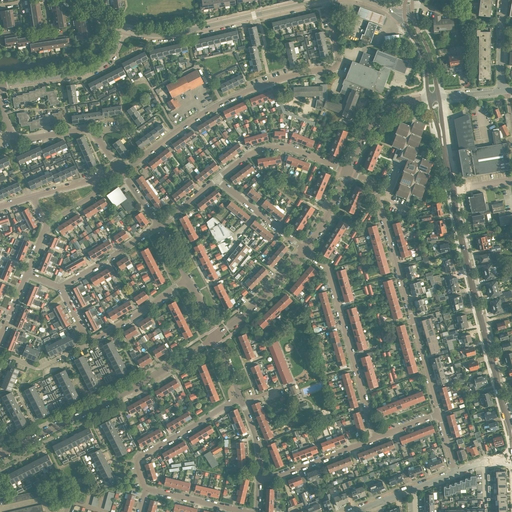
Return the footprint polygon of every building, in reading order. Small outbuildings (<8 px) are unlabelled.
[(28,0),(27,0),(27,5),(25,5),(26,8),(28,8),(30,24),(28,25),(29,28),(31,27),(31,32),(43,30),(43,25),(42,22),(41,22),(40,18),(41,18),(39,3),(38,3),(37,0),(28,0)] [(201,0),(202,4),(200,4),(201,10),(208,9),(208,11),(209,10),(207,0),(201,0)] [(481,0),(480,16),(490,17),(491,16),(490,16),(490,12),(491,10),(491,9),(492,6),(491,6),(491,0),(481,0)] [(65,7),(63,7),(62,2),(50,4),(52,12),(53,12),(54,20),(53,21),(54,28),(66,27),(65,22),(67,22),(67,19),(65,19),(64,10),(65,10),(65,7)] [(387,15),(361,5),(359,9),(358,14),(383,24),(385,19),(387,15)] [(12,10),(0,11),(1,19),(2,19),(4,28),(14,27),(13,17),(17,17),(16,14),(13,14),(12,10)] [(440,15),(434,14),(436,33),(441,33),(440,30),(454,29),(454,27),(453,19),(441,19),(440,15)] [(90,31),(89,31),(87,19),(75,21),(76,25),(76,29),(77,28),(78,32),(77,33),(78,40),(90,39),(89,34),(91,34),(90,31)] [(367,45),(368,42),(371,43),(377,27),(376,26),(377,25),(369,22),(364,35),(362,35),(361,39),(362,40),(361,43),(367,45)] [(250,35),(258,33),(256,26),(248,28),(250,35)] [(480,41),(491,41),(491,39),(490,39),(490,34),(491,34),(491,32),(481,32),(481,29),(480,28),(477,28),(477,36),(480,36),(480,41)] [(317,40),(325,38),(323,32),(315,33),(317,40)] [(16,34),(4,36),(6,47),(17,45),(17,47),(30,45),(31,52),(71,46),(70,35),(66,36),(66,37),(65,37),(65,36),(29,42),(28,35),(16,36),(16,34)] [(259,39),(251,41),(253,46),(253,47),(257,46),(261,45),(259,39)] [(491,42),(491,41),(480,41),(480,50),(491,50),(491,49),(490,49),(490,42),(491,42)] [(287,50),(294,48),(293,42),(285,44),(287,50)] [(454,56),(449,56),(450,61),(449,61),(450,65),(451,65),(451,69),(457,68),(458,71),(452,72),(454,80),(457,80),(457,81),(462,80),(462,79),(465,78),(464,70),(463,67),(464,67),(462,58),(468,57),(466,46),(457,47),(458,53),(459,53),(460,56),(458,56),(454,57),(454,56)] [(382,94),(391,71),(389,70),(390,68),(391,69),(394,70),(398,58),(395,57),(396,54),(385,49),(384,53),(377,50),(375,57),(364,52),(362,58),(359,64),(358,63),(353,61),(349,69),(351,70),(347,79),(346,79),(343,85),(340,93),(346,95),(342,104),(327,99),(327,84),(320,85),(320,86),(294,87),(294,97),(321,96),(321,100),(317,100),(315,108),(322,111),(324,107),(342,114),(342,115),(350,118),(360,93),(370,97),(373,90),(382,94)] [(329,56),(327,50),(320,52),(321,58),(329,56)] [(491,50),(480,50),(480,59),(491,59),(491,58),(490,58),(490,51),(491,51),(491,50)] [(139,55),(142,62),(148,59),(145,52),(139,55)] [(142,62),(139,55),(133,58),(137,65),(142,62)] [(137,65),(133,58),(128,61),(132,68),(137,65)] [(491,59),(480,59),(480,68),(491,68),(491,67),(490,67),(490,60),(491,60),(491,59)] [(132,68),(128,61),(122,64),(126,71),(132,68)] [(262,70),(261,64),(253,66),(254,72),(262,70)] [(122,67),(116,70),(119,77),(125,74),(122,67)] [(198,68),(189,74),(194,82),(203,76),(198,68)] [(491,68),(480,68),(480,75),(479,75),(479,79),(479,80),(483,80),(483,79),(491,79),(491,77),(490,77),(490,71),(490,70),(491,70),(491,68)] [(119,77),(116,70),(110,73),(114,80),(119,77)] [(110,73),(105,76),(109,83),(114,80),(110,73)] [(237,77),(240,84),(246,81),(242,74),(237,77)] [(109,83),(105,76),(99,78),(103,85),(109,83)] [(203,76),(194,82),(199,89),(208,84),(203,76)] [(240,84),(237,77),(231,80),(234,87),(240,84)] [(99,78),(94,81),(97,88),(103,85),(99,78)] [(231,80),(225,83),(229,90),(234,87),(231,80)] [(97,88),(94,81),(88,84),(92,91),(97,88)] [(229,90),(225,83),(220,85),(223,92),(229,90)] [(208,84),(199,89),(201,93),(206,102),(215,96),(208,84)] [(42,88),(38,89),(40,97),(43,97),(43,96),(47,95),(47,98),(56,97),(56,94),(54,94),(54,91),(46,92),(45,86),(41,87),(42,88)] [(269,99),(270,102),(275,100),(271,91),(266,93),(269,99)] [(201,93),(193,97),(199,107),(206,102),(201,93)] [(269,99),(266,93),(261,95),(263,101),(269,99)] [(261,95),(255,97),(258,104),(263,101),(261,95)] [(20,104),(19,96),(16,96),(16,97),(12,98),(13,106),(18,106),(17,104),(20,104)] [(56,97),(47,98),(48,102),(49,102),(50,105),(59,104),(58,100),(57,100),(56,97)] [(193,97),(186,102),(191,112),(199,107),(193,97)] [(186,102),(178,107),(184,116),(191,112),(186,102)] [(283,113),(292,117),(316,126),(317,123),(314,122),(285,111),(282,102),(279,103),(281,108),(283,113)] [(242,111),(239,104),(234,107),(237,113),(238,116),(241,115),(240,114),(243,112),(242,111)] [(131,116),(137,111),(134,106),(127,111),(131,116)] [(178,107),(170,112),(176,121),(184,116),(178,107)] [(237,113),(234,107),(228,109),(231,116),(232,118),(235,116),(234,115),(237,113)] [(492,111),(495,119),(501,117),(498,109),(492,111)] [(141,116),(137,111),(131,116),(135,121),(141,116)] [(19,120),(27,119),(27,116),(25,116),(25,112),(16,113),(17,117),(18,117),(19,120)] [(218,115),(213,118),(216,124),(221,120),(218,115)] [(141,116),(135,121),(138,126),(145,121),(141,116)] [(467,150),(475,148),(473,141),(474,141),(470,118),(469,116),(466,117),(456,120),(461,149),(466,148),(467,150)] [(216,124),(213,118),(208,121),(211,127),(216,124)] [(28,123),(27,119),(19,120),(19,124),(20,124),(21,127),(29,125),(30,131),(34,130),(34,129),(37,128),(36,120),(32,121),(32,122),(28,123)] [(397,134),(392,146),(395,147),(397,148),(393,160),(406,165),(403,171),(404,171),(400,183),(401,184),(396,195),(407,199),(407,200),(407,201),(408,201),(409,201),(410,200),(410,199),(409,199),(411,194),(421,198),(426,186),(425,186),(430,174),(429,173),(433,162),(416,155),(418,149),(417,149),(425,125),(415,121),(415,120),(415,119),(414,119),(413,119),(412,119),(412,120),(412,121),(411,126),(400,122),(395,134),(397,134)] [(211,127),(208,121),(203,124),(206,130),(211,127)] [(156,128),(161,134),(166,131),(161,124),(156,128)] [(202,124),(197,128),(201,133),(206,130),(202,124)] [(499,127),(504,137),(510,134),(505,124),(499,127)] [(156,128),(151,131),(156,138),(161,134),(156,128)] [(339,129),(337,136),(345,139),(347,132),(339,129)] [(156,138),(151,131),(146,135),(151,141),(156,138)] [(192,131),(187,134),(191,140),(194,138),(195,139),(197,138),(192,131)] [(461,149),(458,150),(463,177),(472,176),(472,173),(475,173),(475,175),(511,169),(506,143),(501,144),(501,143),(499,131),(492,132),(494,144),(492,144),(493,145),(475,148),(467,150),(466,148),(461,149)] [(187,134),(183,138),(187,143),(191,140),(187,134)] [(151,141),(146,135),(141,139),(146,145),(151,141)] [(298,135),(296,141),(301,143),(304,137),(298,135)] [(78,145),(86,142),(83,136),(76,139),(78,145)] [(345,139),(337,136),(334,141),(343,144),(345,139)] [(304,137),(301,143),(307,146),(309,139),(304,137)] [(187,143),(183,138),(178,141),(182,147),(187,143)] [(146,145),(141,139),(136,142),(141,149),(146,145)] [(57,143),(61,150),(67,147),(63,140),(57,143)] [(117,149),(123,145),(119,140),(113,144),(117,149)] [(182,147),(178,141),(173,145),(177,151),(182,147)] [(334,141),(332,147),(340,150),(343,144),(334,141)] [(88,147),(86,142),(78,145),(81,151),(88,147)] [(61,150),(57,143),(52,145),(55,153),(61,150)] [(238,143),(234,147),(238,152),(243,149),(238,143)] [(374,143),(371,150),(379,153),(382,146),(374,143)] [(52,145),(46,148),(49,155),(55,153),(52,145)] [(123,145),(117,149),(120,154),(127,150),(123,145)] [(41,150),(39,147),(33,149),(37,157),(42,154),(41,150)] [(81,151),(83,156),(91,153),(88,147),(81,151)] [(234,147),(229,151),(233,156),(238,152),(234,147)] [(340,150),(332,147),(330,153),(338,157),(340,150)] [(46,148),(41,150),(42,154),(44,158),(49,155),(46,148)] [(168,148),(163,152),(167,157),(172,154),(171,152),(168,148)] [(37,157),(33,149),(28,152),(31,159),(37,157)] [(130,155),(127,150),(120,154),(124,160),(130,155)] [(371,150),(369,155),(377,159),(379,153),(371,150)] [(229,151),(224,154),(228,160),(233,156),(229,151)] [(31,159),(28,152),(22,154),(25,162),(31,159)] [(163,152),(158,156),(163,161),(167,157),(163,152)] [(83,156),(81,157),(82,159),(84,158),(86,162),(93,159),(91,153),(83,156)] [(25,162),(22,154),(16,157),(19,164),(25,162)] [(228,160),(224,154),(219,158),(223,164),(228,160)] [(377,159),(369,155),(366,161),(375,164),(377,159)] [(158,156),(154,160),(158,165),(163,161),(158,156)] [(6,157),(0,160),(4,167),(10,164),(6,157)] [(299,160),(294,158),(291,165),(297,167),(299,160)] [(93,159),(86,162),(88,168),(96,165),(93,159)] [(158,165),(154,160),(149,164),(153,169),(158,165)] [(299,160),(297,167),(302,169),(305,162),(299,160)] [(375,164),(366,161),(364,167),(372,171),(375,164)] [(214,162),(210,166),(214,171),(219,167),(214,162)] [(250,164),(245,167),(249,173),(254,169),(250,164)] [(75,165),(69,168),(72,175),(78,173),(75,165)] [(210,166),(205,170),(209,175),(214,171),(210,166)] [(245,167),(240,171),(244,177),(249,173),(245,167)] [(69,168),(63,171),(66,178),(72,175),(69,168)] [(201,169),(203,171),(200,173),(205,179),(209,175),(205,170),(203,168),(201,169)] [(66,178),(63,171),(57,173),(61,180),(66,178)] [(240,171),(236,175),(240,180),(244,177),(240,171)] [(322,171),(319,178),(327,181),(330,175),(322,171)] [(52,176),(50,172),(44,175),(48,182),(53,179),(52,176)] [(57,173),(52,176),(53,179),(55,183),(61,180),(57,173)] [(197,174),(194,176),(195,177),(200,182),(205,179),(200,173),(198,175),(197,174)] [(44,175),(39,177),(42,184),(48,182),(44,175)] [(144,175),(142,176),(136,180),(140,185),(146,181),(144,179),(145,177),(144,175)] [(240,180),(236,175),(231,178),(235,184),(240,180)] [(39,177),(33,180),(37,187),(42,184),(39,177)] [(195,186),(191,181),(189,178),(184,182),(186,184),(191,190),(195,186)] [(327,181),(319,178),(317,183),(325,187),(327,181)] [(37,187),(33,180),(27,182),(31,190),(37,187)] [(148,184),(146,181),(140,185),(143,190),(149,186),(148,184)] [(18,182),(12,185),(15,192),(21,190),(18,182)] [(317,183),(314,189),(322,192),(325,187),(317,183)] [(184,186),(182,188),(186,193),(191,190),(186,184),(184,186)] [(15,192),(12,185),(6,187),(9,195),(15,192)] [(153,190),(149,186),(143,190),(147,195),(153,190)] [(353,192),(361,196),(364,190),(356,186),(353,192)] [(9,195),(6,187),(1,190),(4,197),(9,195)] [(136,205),(128,194),(125,197),(119,188),(111,194),(110,193),(108,196),(109,199),(110,198),(116,206),(123,201),(129,210),(136,205)] [(182,188),(177,192),(181,197),(186,193),(182,188)] [(252,198),(256,193),(252,189),(247,194),(252,198)] [(322,192),(314,189),(311,196),(320,199),(322,192)] [(156,195),(153,190),(147,195),(150,199),(156,195)] [(216,190),(212,194),(216,199),(221,195),(216,190)] [(181,197),(177,192),(172,196),(176,201),(181,197)] [(353,192),(351,198),(359,202),(361,196),(353,192)] [(261,196),(256,193),(252,198),(257,202),(261,196)] [(488,203),(485,203),(483,193),(473,195),(474,196),(469,197),(469,200),(469,201),(470,202),(470,203),(470,205),(471,206),(471,207),(470,208),(471,209),(472,213),(489,210),(488,203)] [(216,199),(212,194),(207,197),(211,203),(213,205),(215,203),(213,201),(216,199)] [(156,195),(150,199),(154,204),(160,200),(156,195)] [(211,203),(207,197),(202,201),(207,206),(211,203)] [(104,198),(99,202),(103,208),(108,205),(104,198)] [(267,198),(266,200),(261,205),(266,209),(271,204),(272,202),(267,198)] [(359,202),(351,198),(348,204),(356,207),(359,202)] [(162,199),(160,200),(154,204),(158,209),(165,204),(162,199)] [(207,206),(202,201),(197,205),(202,210),(207,206)] [(103,208),(99,202),(94,205),(98,211),(103,208)] [(232,211),(236,205),(231,202),(227,207),(232,211)] [(503,202),(492,205),(493,213),(498,213),(501,225),(511,223),(511,224),(511,223),(511,214),(506,215),(503,202)] [(273,206),(271,204),(266,209),(271,213),(277,206),(275,204),(273,206)] [(307,204),(303,210),(311,215),(315,209),(307,204)] [(356,207),(348,204),(345,210),(353,214),(356,207)] [(98,211),(94,205),(89,208),(93,215),(98,211)] [(241,209),(236,205),(232,211),(236,215),(241,209)] [(277,205),(277,206),(271,213),(276,217),(280,211),(282,209),(277,205)] [(20,212),(22,214),(16,217),(17,220),(29,213),(27,208),(20,212)] [(93,215),(89,208),(83,211),(88,218),(89,217),(93,215)] [(245,213),(241,209),(236,215),(241,218),(245,213)] [(442,209),(433,210),(431,211),(432,217),(443,215),(442,212),(443,212),(443,210),(442,209)] [(311,215),(303,210),(300,215),(308,220),(311,215)] [(362,224),(369,212),(367,210),(360,223),(362,224)] [(282,214),(280,211),(276,217),(280,221),(285,215),(286,214),(284,212),(282,214)] [(29,213),(17,220),(18,222),(24,219),(25,221),(32,217),(29,213)] [(136,219),(137,219),(139,222),(145,218),(141,213),(135,217),(136,219)] [(245,213),(241,218),(246,222),(250,217),(245,213)] [(78,215),(73,218),(78,224),(83,221),(78,215)] [(121,220),(118,215),(112,219),(113,220),(115,222),(115,223),(121,220)] [(300,215),(297,220),(304,225),(308,220),(300,215)] [(474,224),(477,223),(484,222),(483,215),(472,217),(474,224)] [(183,226),(190,222),(187,216),(180,219),(183,226)] [(25,221),(26,223),(20,226),(21,228),(34,222),(32,217),(25,221)] [(213,217),(207,222),(207,223),(210,229),(217,243),(222,253),(226,251),(222,243),(221,241),(233,234),(213,217)] [(78,224),(73,218),(68,221),(72,228),(78,224)] [(139,222),(141,224),(139,225),(141,228),(148,223),(145,218),(139,222)] [(304,225),(297,220),(293,227),(300,231),(304,225)] [(337,226),(344,231),(348,225),(340,220),(337,226)] [(72,228),(68,221),(63,224),(67,231),(70,229),(72,231),(73,229),(72,228)] [(255,230),(259,225),(255,221),(250,226),(255,230)] [(34,222),(21,228),(23,231),(29,227),(30,230),(36,226),(34,222)] [(192,227),(190,222),(183,226),(185,230),(192,227)] [(67,231),(63,224),(58,228),(62,234),(63,236),(66,234),(65,233),(67,231)] [(259,225),(255,230),(260,234),(264,228),(259,225)] [(370,235),(378,232),(376,225),(368,228),(370,235)] [(129,226),(127,228),(130,232),(131,233),(131,234),(132,234),(133,234),(137,230),(134,226),(131,228),(129,226)] [(344,231),(337,226),(333,231),(341,236),(344,231)] [(445,226),(437,228),(438,236),(443,236),(443,233),(446,232),(446,230),(446,229),(446,227),(445,226)] [(353,238),(359,229),(357,227),(351,237),(353,238)] [(269,232),(264,228),(260,234),(265,237),(269,232)] [(122,231),(119,233),(123,240),(128,236),(123,229),(121,230),(122,231)] [(333,231),(330,237),(338,241),(341,236),(333,231)] [(195,232),(188,235),(191,241),(198,238),(195,232)] [(274,236),(269,232),(265,237),(269,241),(274,236)] [(381,241),(378,232),(370,235),(372,243),(381,241)] [(119,233),(114,237),(118,243),(123,240),(119,233)] [(477,241),(476,241),(477,243),(478,244),(492,241),(491,239),(490,236),(487,236),(487,234),(482,235),(483,237),(477,238),(477,241)] [(52,236),(50,241),(63,246),(64,244),(58,241),(59,239),(52,236)] [(330,237),(327,242),(334,246),(338,241),(330,237)] [(104,243),(108,250),(113,247),(109,240),(104,243)] [(231,254),(226,260),(232,271),(232,270),(235,266),(236,267),(248,251),(250,248),(250,249),(251,248),(242,241),(236,248),(237,249),(236,250),(233,254),(232,255),(231,254)] [(383,249),(381,241),(372,243),(374,251),(383,249)] [(478,245),(477,246),(477,248),(479,248),(479,250),(488,249),(488,252),(491,251),(495,250),(495,251),(501,249),(500,246),(493,247),(492,244),(492,241),(478,244),(478,245)] [(28,247),(14,242),(13,244),(20,247),(19,249),(26,252),(28,247)] [(327,242),(324,247),(331,251),(334,246),(327,242)] [(104,243),(99,246),(103,253),(108,250),(104,243)] [(281,246),(279,249),(284,253),(288,249),(283,244),(281,243),(279,245),(281,246)] [(97,244),(92,247),(94,250),(98,256),(103,253),(99,246),(97,244)] [(204,246),(202,246),(201,244),(194,247),(197,254),(204,251),(204,250),(205,249),(204,246)] [(331,251),(324,247),(320,253),(327,258),(331,251)] [(144,257),(151,254),(148,249),(141,252),(144,257)] [(276,250),(274,252),(275,253),(280,258),(284,253),(279,249),(277,251),(276,250)] [(383,249),(374,251),(377,259),(385,257),(383,249)] [(98,256),(94,250),(88,253),(92,259),(98,256)] [(489,254),(480,256),(481,259),(480,259),(480,261),(481,262),(491,260),(493,259),(493,262),(496,261),(497,261),(496,254),(495,254),(494,251),(495,251),(495,250),(491,251),(491,253),(489,254)] [(24,256),(11,251),(10,253),(16,256),(15,258),(22,261),(24,256)] [(58,259),(52,256),(53,254),(46,251),(44,256),(57,261),(58,259)] [(204,251),(197,254),(200,260),(207,256),(204,251)] [(77,252),(74,253),(82,265),(86,263),(82,257),(80,258),(77,252)] [(82,265),(74,253),(72,254),(76,260),(74,261),(77,268),(82,265)] [(275,253),(271,258),(276,262),(280,258),(275,253)] [(154,260),(151,254),(144,257),(147,263),(154,260)] [(249,255),(240,266),(241,267),(251,257),(249,255)] [(339,255),(333,264),(336,266),(342,256),(339,255)] [(74,261),(72,263),(68,257),(66,258),(73,270),(77,268),(74,261)] [(127,257),(122,260),(126,266),(131,263),(127,257)] [(387,265),(385,257),(377,259),(379,267),(387,265)] [(73,270),(66,258),(64,259),(67,265),(65,267),(69,273),(73,270)] [(276,262),(271,258),(267,263),(273,267),(276,262)] [(444,263),(443,264),(444,267),(445,267),(454,265),(452,258),(444,260),(444,263)] [(7,260),(6,262),(0,259),(0,262),(12,267),(14,262),(7,260)] [(49,263),(42,260),(40,265),(53,270),(54,268),(48,265),(49,263)] [(126,266),(122,260),(117,263),(121,270),(126,266)] [(154,260),(147,263),(150,269),(156,265),(154,260)] [(212,265),(209,261),(203,264),(205,269),(212,265)] [(12,267),(0,262),(0,264),(5,267),(4,269),(10,272),(12,267)] [(492,264),(483,266),(483,270),(483,272),(484,272),(484,273),(493,271),(492,267),(495,267),(495,264),(492,264)] [(159,271),(156,265),(150,269),(153,274),(159,271)] [(212,265),(205,269),(208,274),(215,271),(212,265)] [(389,272),(387,265),(379,267),(381,275),(389,272)] [(416,268),(415,265),(412,266),(405,268),(407,274),(414,272),(417,271),(416,268)] [(454,265),(445,267),(447,273),(455,271),(454,265)] [(311,266),(306,271),(312,277),(317,271),(311,266)] [(112,267),(107,270),(111,276),(116,273),(112,267)] [(259,271),(264,276),(268,272),(263,267),(259,271)] [(107,270),(101,273),(105,279),(111,276),(107,270)] [(339,279),(347,277),(345,270),(337,272),(339,279)] [(162,276),(159,271),(153,274),(155,280),(162,276)] [(218,277),(215,271),(208,274),(211,281),(218,277)] [(259,271),(255,276),(260,281),(264,276),(259,271)] [(306,271),(300,278),(307,283),(312,277),(306,271)] [(484,273),(484,274),(483,274),(484,276),(485,276),(486,279),(495,277),(498,276),(497,274),(494,274),(493,271),(484,273)] [(416,277),(414,272),(407,274),(408,280),(416,277)] [(8,276),(0,273),(0,275),(1,276),(0,277),(0,278),(6,281),(8,276)] [(101,273),(96,276),(100,282),(105,279),(101,273)] [(100,282),(96,276),(91,279),(95,285),(100,282)] [(162,276),(155,280),(159,286),(165,282),(162,276)] [(255,276),(251,280),(255,285),(260,281),(255,276)] [(347,277),(339,279),(341,287),(349,285),(347,277)] [(457,277),(448,279),(445,280),(447,287),(458,284),(457,277)] [(307,283),(300,278),(295,284),(302,290),(307,283)] [(255,285),(251,280),(246,284),(251,289),(255,285)] [(385,289),(394,287),(392,280),(383,282),(385,289)] [(420,281),(417,282),(410,284),(411,290),(422,287),(420,282),(420,281)] [(499,281),(496,282),(487,284),(487,287),(487,288),(487,290),(488,290),(488,291),(497,288),(496,285),(499,284),(499,281)] [(218,294),(224,290),(221,283),(214,287),(218,294)] [(82,284),(70,290),(73,295),(79,291),(85,288),(84,286),(83,286),(82,284)] [(302,290),(295,284),(290,290),(297,295),(302,290)] [(460,290),(458,284),(447,287),(447,289),(450,288),(451,292),(460,290)] [(30,290),(43,295),(44,293),(37,290),(39,287),(32,285),(30,290)] [(352,293),(349,285),(341,287),(343,295),(352,293)] [(394,287),(385,289),(387,295),(395,293),(394,287)] [(422,288),(422,287),(411,290),(413,296),(423,293),(422,288)] [(85,288),(73,295),(75,299),(81,296),(80,294),(87,291),(85,288)] [(488,291),(488,292),(488,293),(489,294),(490,297),(499,295),(502,294),(501,291),(498,292),(497,288),(488,291)] [(224,290),(218,294),(220,298),(227,295),(224,290)] [(139,295),(143,301),(148,297),(144,291),(139,295)] [(352,293),(343,295),(345,302),(354,300),(352,293)] [(397,298),(395,293),(387,295),(388,301),(397,298)] [(28,294),(26,299),(39,304),(40,302),(34,299),(35,297),(28,294)] [(281,299),(287,306),(292,301),(286,294),(281,299)] [(83,298),(81,296),(75,299),(77,304),(90,297),(89,295),(83,298)] [(143,301),(139,295),(134,298),(139,304),(143,301)] [(229,299),(227,295),(220,298),(222,303),(229,299)] [(461,296),(453,298),(450,298),(451,305),(463,302),(461,296)] [(90,297),(77,304),(80,308),(86,305),(85,302),(91,299),(90,297)] [(397,298),(388,301),(390,307),(398,304),(397,298)] [(414,301),(416,307),(425,305),(426,304),(424,298),(414,301)] [(26,299),(24,303),(31,306),(32,304),(36,305),(35,307),(34,309),(38,311),(39,309),(41,305),(39,304),(26,299)] [(232,306),(229,299),(222,303),(226,309),(232,306)] [(281,299),(275,305),(281,311),(287,306),(281,299)] [(491,302),(492,305),(491,305),(491,307),(492,307),(493,308),(501,306),(500,302),(505,301),(505,299),(500,300),(491,302)] [(134,308),(129,301),(124,304),(128,311),(134,308)] [(172,311),(178,307),(175,302),(169,305),(172,311)] [(463,302),(451,305),(453,311),(464,309),(463,302)] [(124,304),(119,307),(123,314),(128,311),(124,304)] [(400,310),(398,304),(390,307),(392,312),(400,310)] [(53,308),(55,311),(48,314),(49,316),(62,310),(60,305),(53,308)] [(275,305),(269,311),(275,317),(281,311),(275,305)] [(428,313),(425,305),(416,307),(418,313),(421,312),(421,315),(428,313)] [(493,308),(492,309),(492,311),(493,311),(494,314),(502,312),(502,309),(501,306),(493,308)] [(23,307),(21,312),(34,317),(35,315),(28,312),(29,310),(23,307)] [(119,307),(114,310),(118,317),(123,314),(119,307)] [(178,307),(172,311),(174,316),(181,313),(178,307)] [(349,317),(358,314),(356,307),(347,310),(349,317)] [(83,310),(84,313),(82,313),(85,318),(97,312),(96,309),(90,313),(88,308),(83,310)] [(62,310),(49,316),(51,319),(57,315),(58,318),(65,314),(62,310)] [(114,310),(111,312),(110,310),(108,312),(109,313),(113,320),(118,317),(114,310)] [(402,317),(400,310),(392,312),(394,319),(402,317)] [(275,317),(269,311),(263,317),(269,323),(275,317)] [(99,314),(97,312),(85,318),(87,322),(93,319),(92,317),(99,314)] [(184,318),(181,313),(174,316),(177,322),(184,318)] [(58,318),(60,321),(53,324),(55,326),(67,320),(65,314),(58,318)] [(358,314),(349,317),(351,323),(360,321),(358,314)] [(458,323),(467,321),(466,314),(457,316),(458,323)] [(25,319),(19,316),(17,321),(30,327),(31,324),(24,322),(25,319)] [(145,320),(149,326),(151,324),(153,327),(155,325),(150,316),(145,320)] [(269,323),(263,317),(257,322),(263,328),(269,323)] [(95,321),(93,319),(87,322),(89,327),(102,320),(101,318),(95,321)] [(186,324),(184,318),(177,322),(180,327),(186,324)] [(422,327),(432,324),(431,318),(420,321),(421,323),(422,327)] [(70,325),(67,320),(55,326),(56,329),(62,325),(63,328),(70,325)] [(103,323),(102,320),(89,327),(92,332),(98,328),(97,326),(103,323)] [(149,326),(145,320),(139,323),(145,331),(147,330),(146,328),(149,326)] [(497,324),(497,327),(496,328),(497,329),(498,329),(498,330),(506,328),(509,327),(508,324),(510,323),(509,320),(504,321),(504,322),(497,324)] [(361,328),(360,321),(351,323),(353,330),(361,328)] [(467,321),(458,323),(455,324),(455,327),(457,326),(458,330),(469,327),(467,321)] [(189,330),(186,324),(180,327),(183,333),(189,330)] [(434,329),(432,324),(422,327),(423,330),(423,332),(434,329)] [(398,334),(406,332),(404,325),(396,327),(398,334)] [(134,326),(129,329),(133,336),(134,338),(139,335),(134,326)] [(361,328),(353,330),(355,337),(363,334),(361,328)] [(13,329),(11,334),(27,341),(28,338),(19,335),(20,332),(13,329)] [(133,336),(129,329),(124,332),(128,339),(133,336)] [(435,335),(434,329),(423,332),(424,334),(425,338),(435,335)] [(189,330),(183,333),(186,339),(192,335),(189,330)] [(73,334),(70,335),(75,344),(79,342),(74,331),(72,332),(73,334)] [(510,331),(507,332),(499,334),(500,337),(499,338),(500,339),(501,340),(508,338),(508,335),(508,336),(509,336),(510,334),(511,334),(510,331)] [(406,332),(398,334),(400,342),(408,340),(406,332)] [(27,341),(11,334),(9,339),(16,342),(17,339),(26,343),(27,341)] [(241,344),(249,341),(246,334),(239,337),(241,344)] [(365,341),(363,334),(355,337),(357,343),(365,341)] [(470,334),(461,336),(459,337),(460,339),(462,339),(463,343),(461,344),(462,347),(469,345),(468,342),(472,341),(470,334)] [(67,335),(66,336),(71,346),(75,344),(70,335),(68,336),(67,335)] [(435,335),(425,338),(426,341),(426,343),(437,340),(435,335)] [(452,335),(448,335),(443,337),(444,342),(445,344),(447,344),(447,341),(446,337),(453,335),(452,335)] [(65,338),(62,339),(67,348),(71,346),(66,336),(64,336),(65,338)] [(9,339),(7,344),(23,350),(24,348),(24,347),(18,345),(15,344),(16,342),(9,339)] [(59,339),(57,340),(63,350),(67,348),(62,339),(60,340),(59,339)] [(510,342),(502,344),(503,347),(502,348),(502,349),(503,350),(511,348),(511,347),(511,339),(510,340),(510,342)] [(57,342),(54,343),(59,352),(63,350),(57,340),(56,340),(57,342)] [(408,340),(400,342),(402,350),(411,348),(408,340)] [(437,340),(426,343),(427,345),(428,345),(429,349),(438,346),(437,340)] [(105,350),(114,345),(112,341),(103,346),(105,350)] [(293,381),(278,344),(277,341),(268,345),(284,384),(290,382),(293,381)] [(367,348),(365,341),(357,343),(359,351),(367,348)] [(54,343),(52,344),(51,343),(49,344),(55,354),(59,352),(54,343)] [(23,350),(7,344),(5,348),(12,351),(13,348),(22,352),(23,350)] [(48,344),(49,346),(46,347),(51,356),(55,354),(49,344),(48,344)] [(105,350),(104,351),(105,352),(106,351),(107,354),(116,349),(114,345),(105,350)] [(164,345),(158,348),(163,354),(168,351),(164,345)] [(440,352),(438,346),(429,349),(430,352),(429,352),(429,355),(435,353),(436,356),(443,354),(442,351),(440,352)] [(34,349),(31,348),(27,357),(31,359),(36,348),(34,347),(34,349)] [(469,349),(468,347),(460,350),(461,353),(462,353),(463,357),(467,356),(475,354),(474,347),(469,349)] [(37,349),(36,348),(31,359),(36,361),(40,351),(37,350),(37,349)] [(163,354),(158,348),(153,351),(157,358),(163,354)] [(411,348),(402,350),(405,359),(413,356),(411,348)] [(107,354),(109,356),(107,357),(108,358),(118,353),(116,349),(107,354)] [(255,357),(252,350),(245,353),(248,359),(255,357)] [(366,353),(367,356),(361,358),(363,365),(372,363),(370,356),(373,355),(372,352),(366,353)] [(120,357),(118,353),(108,358),(109,360),(110,359),(112,362),(120,357)] [(143,357),(147,364),(152,361),(148,354),(143,357)] [(86,358),(85,358),(84,356),(75,360),(77,364),(87,359),(86,358)] [(413,356),(405,359),(407,367),(415,364),(413,356)] [(439,356),(439,357),(431,359),(432,365),(441,362),(440,359),(442,359),(441,356),(439,356)] [(112,362),(113,364),(111,365),(112,367),(122,361),(120,357),(112,362)] [(147,364),(143,357),(138,360),(141,367),(147,364)] [(88,360),(87,359),(77,364),(79,369),(88,364),(86,361),(88,360)] [(122,361),(112,367),(113,368),(114,367),(116,370),(124,365),(122,361)] [(477,361),(468,364),(468,363),(463,365),(464,368),(469,366),(470,371),(479,368),(479,367),(479,366),(479,365),(478,365),(477,361)] [(374,371),(372,363),(363,365),(365,373),(374,371)] [(89,366),(88,364),(79,369),(81,373),(91,367),(91,366),(89,366)] [(201,373),(207,370),(205,364),(198,367),(201,373)] [(258,364),(251,367),(254,375),(261,372),(258,364)] [(415,364),(407,367),(409,374),(417,371),(415,364)] [(116,370),(117,372),(115,373),(116,375),(126,369),(124,365),(116,370)] [(20,370),(10,366),(9,366),(8,367),(10,368),(8,370),(18,374),(20,370)] [(91,367),(81,373),(83,377),(92,372),(91,369),(92,368),(91,367)] [(129,374),(126,369),(116,375),(117,376),(119,375),(120,378),(129,374)] [(6,373),(5,374),(16,379),(18,374),(8,370),(7,373),(6,373)] [(65,370),(56,375),(54,376),(55,377),(57,377),(58,379),(67,374),(65,370)] [(201,373),(202,376),(200,377),(201,379),(203,378),(203,379),(210,376),(207,370),(201,373)] [(374,371),(365,373),(368,381),(376,379),(374,371)] [(92,372),(83,377),(85,381),(95,375),(95,374),(93,374),(92,372)] [(16,379),(5,374),(5,375),(6,376),(5,379),(14,383),(16,379)] [(67,374),(58,379),(59,382),(58,382),(59,384),(69,378),(67,374)] [(95,375),(85,381),(87,385),(96,380),(95,377),(96,377),(95,375)] [(474,378),(474,380),(467,382),(467,385),(469,384),(486,379),(485,375),(474,378)] [(212,382),(210,376),(203,379),(205,384),(212,382)] [(445,377),(437,380),(438,385),(447,382),(446,379),(447,379),(448,378),(447,377),(445,377)] [(69,378),(59,384),(59,385),(61,385),(62,387),(71,382),(69,378)] [(343,380),(340,381),(342,387),(345,386),(352,384),(350,378),(343,380)] [(2,381),(2,382),(13,387),(14,383),(5,379),(4,381),(2,381)] [(176,379),(171,382),(175,389),(180,386),(176,379)] [(378,386),(376,379),(368,381),(370,388),(378,386)] [(488,384),(486,379),(469,384),(470,387),(472,386),(473,391),(477,390),(477,388),(480,387),(480,386),(483,385),(483,386),(486,385),(488,384)] [(97,382),(96,380),(87,385),(89,389),(99,383),(99,382),(97,382)] [(265,381),(258,384),(260,391),(267,388),(265,381)] [(13,387),(2,382),(1,384),(3,384),(1,387),(2,388),(4,389),(4,388),(11,391),(13,387)] [(71,382),(62,387),(63,390),(62,390),(63,392),(73,387),(71,382)] [(170,393),(172,392),(171,391),(175,389),(171,382),(166,385),(170,392),(170,393)] [(214,387),(212,382),(205,384),(208,390),(214,387)] [(100,385),(99,383),(89,389),(91,393),(100,388),(99,385),(100,385)] [(35,385),(34,386),(25,391),(27,395),(36,390),(35,388),(36,387),(35,385)] [(166,385),(160,388),(164,395),(170,392),(166,385)] [(75,391),(73,387),(63,392),(64,393),(65,393),(66,395),(75,391)] [(214,387),(208,390),(210,396),(217,393),(214,387)] [(164,395),(160,388),(155,391),(159,398),(164,395)] [(36,390),(27,395),(29,399),(40,393),(39,392),(37,393),(36,390)] [(75,391),(66,395),(68,398),(66,398),(67,400),(77,395),(75,391)] [(415,394),(418,402),(425,399),(422,391),(415,394)] [(2,397),(4,400),(2,400),(3,402),(14,397),(11,392),(2,397)] [(490,393),(489,393),(489,392),(480,395),(482,401),(491,399),(490,396),(490,395),(490,393)] [(40,393),(29,399),(31,403),(40,398),(39,395),(40,395),(40,393)] [(217,393),(210,396),(212,402),(219,399),(217,393)] [(415,394),(407,397),(410,405),(418,402),(415,394)] [(77,395),(67,400),(68,401),(69,401),(70,403),(80,399),(77,395)] [(144,398),(147,405),(152,402),(149,395),(144,398)] [(16,401),(14,397),(3,402),(4,403),(5,403),(7,405),(16,401)] [(407,397),(399,400),(402,408),(410,405),(407,397)] [(42,401),(40,398),(31,403),(33,407),(44,401),(43,400),(42,401)] [(147,405),(144,398),(138,401),(142,408),(147,405)] [(491,401),(491,399),(482,401),(484,407),(492,405),(492,404),(493,403),(492,402),(491,401)] [(399,400),(391,403),(394,411),(402,408),(399,400)] [(7,405),(8,408),(6,409),(7,410),(18,405),(16,401),(7,405)] [(44,401),(33,407),(35,411),(44,406),(43,404),(44,403),(44,401)] [(142,408),(138,401),(133,404),(137,411),(138,413),(143,410),(142,408)] [(261,401),(259,402),(252,405),(255,412),(262,409),(260,405),(262,404),(261,401)] [(292,408),(294,413),(309,408),(307,402),(295,406),(292,408)] [(391,403),(383,406),(386,414),(394,411),(391,403)] [(137,411),(133,404),(128,407),(131,414),(137,411)] [(18,405),(7,410),(8,412),(9,411),(11,413),(20,409),(18,405)] [(44,406),(35,411),(37,415),(48,410),(47,408),(46,409),(44,406)] [(386,414),(383,406),(377,409),(380,417),(386,414)] [(11,413),(12,416),(11,417),(11,418),(22,413),(20,409),(11,413)] [(233,417),(239,415),(237,409),(231,411),(233,417)] [(49,411),(48,410),(37,415),(40,419),(49,414),(47,412),(49,411)] [(186,413),(183,415),(186,421),(192,418),(187,410),(185,411),(186,413)] [(495,410),(484,413),(484,412),(477,414),(478,417),(485,415),(486,420),(497,417),(495,410)] [(24,417),(22,413),(11,418),(12,420),(13,419),(15,421),(24,417)] [(264,414),(256,417),(259,423),(268,420),(266,415),(265,416),(264,414)] [(183,415),(177,418),(181,424),(186,421),(183,415)] [(239,415),(233,417),(235,423),(242,420),(239,415)] [(15,421),(16,424),(15,425),(15,426),(26,421),(24,417),(15,421)] [(168,421),(166,423),(170,430),(176,427),(172,421),(170,418),(169,419),(168,421)] [(181,424),(177,418),(172,421),(176,427),(181,424)] [(114,422),(112,422),(111,420),(102,424),(104,428),(114,423),(114,422)] [(244,426),(242,420),(235,423),(238,429),(244,426)] [(269,422),(268,420),(259,423),(261,428),(268,425),(267,423),(269,422)] [(28,425),(26,421),(15,426),(16,428),(18,427),(19,430),(28,425)] [(497,422),(489,424),(489,427),(486,428),(487,432),(499,429),(498,425),(498,423),(497,423),(497,422)] [(114,423),(104,428),(106,432),(115,428),(114,425),(115,425),(114,423)] [(210,425),(205,428),(209,434),(214,431),(210,425)] [(238,429),(238,431),(237,432),(238,435),(246,432),(244,426),(238,429)] [(430,434),(427,427),(422,429),(424,436),(430,434)] [(95,438),(94,437),(90,428),(85,430),(90,439),(93,437),(93,439),(95,438)] [(116,430),(115,428),(106,432),(108,436),(118,431),(118,430),(116,430)] [(205,428),(200,431),(204,437),(209,434),(205,428)] [(159,429),(154,431),(157,438),(163,435),(159,429)] [(422,429),(416,431),(418,438),(424,436),(422,429)] [(90,439),(85,430),(81,432),(87,442),(88,441),(87,440),(90,439)] [(271,431),(270,430),(263,433),(266,440),(273,437),(272,434),(274,434),(272,430),(271,431)] [(119,433),(118,431),(108,436),(110,441),(119,436),(118,433),(119,433)] [(154,431),(149,434),(152,440),(157,438),(154,431)] [(200,431),(195,435),(198,440),(204,437),(200,431)] [(418,438),(416,431),(410,434),(413,440),(418,438)] [(81,432),(77,434),(82,443),(84,441),(85,443),(87,442),(81,432)] [(149,434),(147,432),(142,434),(143,437),(147,443),(152,440),(149,434)] [(342,432),(338,434),(339,437),(338,437),(340,443),(346,441),(344,435),(343,435),(342,432)] [(82,443),(77,434),(73,436),(79,446),(80,446),(79,444),(82,443)] [(410,434),(404,436),(407,442),(413,440),(410,434)] [(198,440),(195,435),(189,438),(193,444),(198,440)] [(492,437),(493,439),(489,440),(490,443),(503,440),(501,435),(492,437)] [(79,446),(73,436),(69,438),(74,447),(76,446),(77,447),(79,446)] [(119,436),(110,441),(112,445),(123,439),(122,438),(120,439),(119,436)] [(147,443),(143,437),(138,440),(141,446),(147,443)] [(69,438),(65,440),(71,450),(72,450),(71,448),(74,447),(69,438)] [(466,458),(464,449),(466,449),(462,438),(456,440),(459,450),(457,451),(459,460),(466,458)] [(123,439),(112,445),(114,449),(123,444),(122,441),(123,441),(123,439)] [(335,446),(332,439),(327,441),(329,448),(335,446)] [(473,441),(474,444),(466,447),(468,452),(470,451),(472,456),(475,455),(476,455),(478,454),(476,447),(479,445),(477,439),(473,441)] [(65,440),(61,442),(66,451),(68,450),(69,451),(71,450),(65,440)] [(392,440),(386,443),(389,450),(395,448),(396,450),(399,449),(397,443),(394,444),(392,440)] [(504,444),(503,440),(490,443),(491,448),(495,447),(504,444)] [(184,441),(178,445),(182,451),(188,448),(184,441)] [(329,448),(327,441),(321,443),(323,450),(329,448)] [(61,442),(57,444),(62,454),(64,454),(63,452),(66,451),(61,442)] [(277,442),(274,443),(268,445),(270,451),(277,448),(276,446),(278,445),(277,442)] [(386,443),(381,445),(383,452),(389,450),(386,443)] [(62,454),(57,444),(53,446),(57,455),(60,454),(61,455),(62,454)] [(123,444),(114,449),(116,453),(127,447),(126,446),(124,447),(123,444)] [(178,445),(174,447),(177,454),(182,451),(178,445)] [(204,454),(212,468),(218,464),(212,455),(222,449),(220,445),(204,454)] [(383,452),(381,445),(375,447),(378,454),(383,452)] [(315,446),(310,448),(312,454),(318,452),(315,446)] [(127,447),(116,453),(118,457),(127,452),(126,449),(127,449),(127,447)] [(177,454),(174,447),(169,450),(173,456),(177,454)] [(279,447),(277,448),(270,451),(272,456),(279,454),(281,453),(279,447)] [(303,447),(301,448),(298,449),(299,452),(301,459),(306,456),(304,450),(303,447)] [(378,454),(375,447),(369,449),(372,456),(378,454)] [(312,454),(310,448),(304,450),(306,456),(312,454)] [(91,454),(93,456),(91,457),(92,458),(102,453),(100,449),(91,454)] [(299,452),(298,449),(292,451),(295,461),(301,459),(299,452)] [(369,449),(363,452),(366,459),(372,456),(369,449)] [(173,456),(169,450),(163,453),(166,460),(173,456)] [(366,459),(363,452),(358,454),(360,461),(366,459)] [(105,457),(102,453),(92,458),(93,460),(94,459),(96,462),(105,457)] [(48,454),(43,457),(49,467),(50,466),(49,465),(52,463),(48,454)] [(49,467),(43,457),(40,458),(44,468),(47,466),(47,468),(49,467)] [(96,462),(97,464),(96,465),(96,467),(107,461),(105,457),(96,462)] [(350,457),(344,459),(347,466),(353,464),(350,457)] [(44,468),(40,458),(35,461),(41,471),(42,470),(41,469),(44,468)] [(281,459),(275,462),(277,468),(283,465),(281,459)] [(347,466),(344,459),(338,461),(341,468),(347,466)] [(441,459),(435,461),(437,467),(440,466),(440,467),(444,465),(441,459)] [(35,461),(31,463),(36,472),(39,470),(39,472),(41,471),(35,461)] [(109,465),(107,461),(96,467),(97,468),(98,467),(100,470),(109,465)] [(338,461),(332,463),(335,470),(341,468),(338,461)] [(435,461),(428,464),(431,470),(435,468),(437,467),(435,461)] [(36,472),(31,463),(27,465),(33,475),(34,474),(33,473),(36,472)] [(335,470),(332,463),(327,466),(329,473),(335,470)] [(423,473),(421,467),(420,463),(413,466),(415,469),(414,469),(417,476),(423,473)] [(33,475),(27,465),(23,467),(28,476),(31,474),(31,476),(33,475)] [(100,470),(101,473),(100,473),(100,475),(111,469),(109,465),(100,470)] [(28,476),(23,467),(19,469),(25,479),(26,479),(25,477),(28,476)] [(19,469),(15,471),(20,480),(22,479),(23,480),(25,479),(19,469)] [(111,469),(100,475),(101,476),(103,475),(104,478),(113,473),(111,469)] [(320,483),(319,479),(322,477),(318,469),(313,471),(318,484),(320,483)] [(414,469),(408,472),(410,478),(417,476),(414,469)] [(20,480),(15,471),(11,473),(17,483),(18,483),(17,481),(20,480)] [(315,485),(318,484),(313,471),(307,473),(311,482),(314,480),(315,485)] [(17,483),(11,473),(7,475),(12,484),(14,483),(15,484),(17,483)] [(104,478),(105,481),(104,481),(104,483),(115,477),(113,473),(104,478)] [(397,473),(394,474),(395,477),(397,483),(404,481),(401,474),(398,476),(397,473)] [(391,475),(392,478),(388,479),(391,486),(397,483),(395,477),(394,474),(391,475)] [(300,476),(294,478),(297,486),(299,485),(299,484),(303,483),(300,476)] [(117,482),(115,477),(104,483),(105,484),(107,483),(108,486),(117,482)] [(172,487),(173,479),(166,478),(164,485),(172,487)] [(297,486),(294,478),(288,481),(291,487),(294,486),(297,493),(299,492),(298,489),(297,486)] [(183,481),(181,489),(189,491),(190,483),(183,481)] [(382,481),(376,484),(378,490),(385,488),(382,481)] [(378,490),(376,484),(369,486),(372,493),(378,490)] [(329,489),(331,495),(334,493),(333,491),(335,490),(336,492),(338,491),(336,486),(329,489)] [(363,486),(357,489),(360,497),(366,495),(363,486)] [(360,497),(357,489),(351,491),(354,499),(360,497)] [(425,500),(434,499),(433,491),(428,493),(428,494),(424,494),(425,500)] [(346,493),(340,495),(343,504),(349,502),(346,493)] [(325,495),(327,500),(323,502),(326,510),(327,510),(327,511),(330,510),(330,509),(332,508),(329,500),(331,499),(329,494),(325,495)] [(343,504),(340,495),(334,497),(337,506),(343,504)] [(297,504),(293,506),(288,508),(287,511),(289,511),(290,511),(300,507),(299,503),(297,504)] [(321,511),(318,503),(313,506),(315,511),(321,511)]
